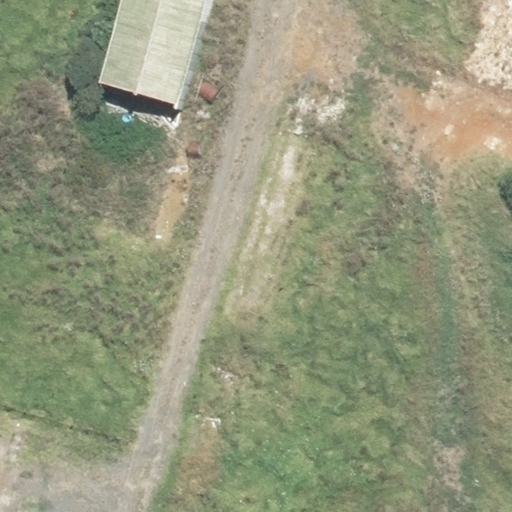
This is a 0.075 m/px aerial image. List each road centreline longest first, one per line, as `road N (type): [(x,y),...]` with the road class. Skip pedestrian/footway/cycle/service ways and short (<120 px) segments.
road 1 (unknown): [(311,511),(480,0)]
road 2 (track): [(134,511),(286,0)]
